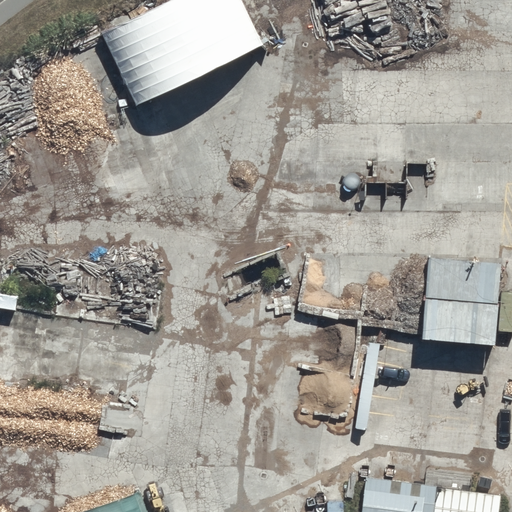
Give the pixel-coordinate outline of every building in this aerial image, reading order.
[(100,76),(92,47),(47,60),(56,89),(100,76)] [(363,176),(362,200),(417,201),(417,176),(363,176)] [(498,342),(503,259),(427,254),(420,338),(498,342)] [(118,299),(56,290),(47,263),(13,259),(9,291),(0,290),(0,387),(45,394),(41,417),(57,419),(58,414),(84,418),(88,386),(68,383),(77,321),(117,326),(117,324),(156,330),(161,300),(119,294),(118,299)] [(346,511),(350,484),(267,474),(260,511),(346,511)] [(499,511),(502,493),(366,475),(360,511),(499,511)] [(149,511),(141,486),(63,511),(149,511)]
